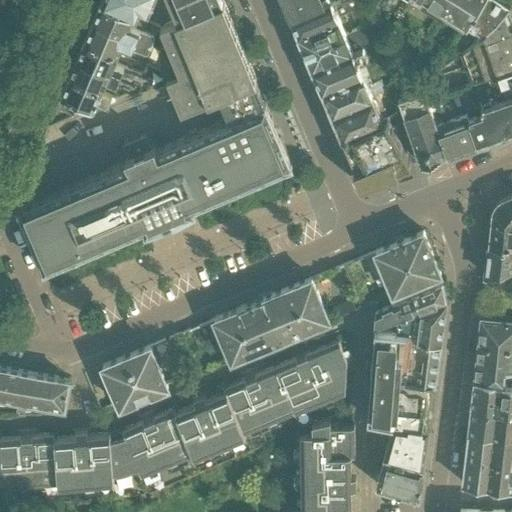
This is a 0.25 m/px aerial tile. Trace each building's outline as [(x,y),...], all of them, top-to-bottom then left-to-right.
[(101,0),(101,1),(134,16),(137,14),(140,7),(148,11),(152,0),(101,0)] [(181,111),(220,94),(231,89),(256,79),(223,0),(222,0),(180,18),(159,26),(178,71),(170,74),(156,68),(152,77),(151,82),(152,84),(167,77),(181,111)] [(171,0),(180,18),(222,0),(171,0)] [(284,0),(290,14),(324,0),(284,0)] [(324,0),(290,14),(298,33),(344,14),(360,7),(357,0),(324,0)] [(381,0),(379,5),(386,9),(391,0),(381,0)] [(413,0),(436,14),(439,9),(445,0),(413,0)] [(466,26),(468,23),(482,0),(445,0),(439,9),(466,26)] [(482,0),(468,23),(483,33),(509,7),(508,6),(509,5),(509,4),(501,0),(482,0)] [(93,19),(159,48),(160,47),(149,43),(153,33),(130,24),(134,16),(101,1),(93,19)] [(509,7),(483,33),(484,38),(511,27),(511,13),(509,7),(509,8),(509,7)] [(310,62),(312,67),(360,48),(388,36),(376,19),(345,33),(340,22),(346,19),(344,14),(298,33),(298,34),(300,38),(305,50),(308,56),(311,62),(310,62)] [(85,38),(118,52),(122,43),(146,53),(148,52),(156,55),(159,48),(93,19),(85,38)] [(481,37),(463,51),(474,81),(498,72),(511,67),(511,27),(484,38),(483,33),(480,36),(481,37)] [(144,85),(151,82),(152,77),(114,61),(118,52),(85,38),(77,56),(144,85)] [(322,89),(322,90),(363,72),(369,69),(360,48),(312,67),(310,68),(314,76),(316,75),(322,89)] [(133,89),(144,85),(77,56),(70,74),(103,88),(107,79),(116,83),(117,82),(133,89)] [(511,67),(498,72),(500,78),(507,76),(511,89),(511,67)] [(404,73),(414,87),(420,83),(410,69),(404,73)] [(329,106),(332,112),(372,95),(386,90),(381,78),(368,84),(363,72),(322,90),(323,92),(329,105),(329,106)] [(511,89),(507,76),(500,78),(498,72),(474,81),(464,84),(485,141),(493,138),(511,130),(511,89)] [(117,94),(103,88),(70,74),(61,94),(56,107),(71,113),(74,112),(79,101),(93,107),(95,106),(98,98),(106,101),(115,97),(117,94)] [(220,94),(230,117),(266,103),(266,101),(265,101),(256,79),(231,89),(220,94)] [(477,144),(485,141),(464,84),(427,98),(447,155),(448,154),(477,144)] [(402,108),(420,159),(422,164),(447,155),(427,98),(424,89),(398,98),(402,108)] [(341,135),(342,137),(381,116),(372,95),(332,112),(335,121),(336,121),(342,135),(341,135)] [(266,103),(230,117),(223,120),(222,117),(215,120),(216,122),(197,130),(196,128),(189,131),(190,133),(156,148),(154,143),(150,145),(145,133),(124,142),(130,154),(126,156),(127,160),(50,193),(50,192),(47,194),(21,205),(18,206),(19,209),(43,265),(44,269),(48,267),(73,256),(76,255),(104,243),(143,226),(144,228),(143,228),(145,232),(148,230),(159,226),(162,225),(181,217),(180,216),(191,212),(195,210),(193,207),(192,205),(259,177),(260,177),(263,176),(262,176),(288,165),(292,164),(290,161),(266,105),(267,104),(266,103)] [(381,116),(342,137),(356,169),(353,170),(360,186),(398,172),(399,175),(416,169),(386,119),(383,120),(381,116)] [(489,242),(489,245),(503,246),(511,242),(511,193),(508,195),(508,196),(501,199),(500,200),(498,202),(495,204),(494,207),(493,209),(493,212),(493,214),(492,214),(492,216),(490,242),(489,242)] [(385,271),(393,292),(436,274),(437,275),(441,273),(439,268),(438,269),(424,234),(425,234),(423,230),(419,232),(379,249),(375,250),(375,251),(365,256),(373,276),(385,271)] [(511,242),(503,246),(489,245),(487,266),(485,275),(486,276),(511,268),(511,242)] [(282,290),(263,298),(284,349),(305,340),(301,331),(329,319),(327,315),(313,280),(312,278),(312,277),(308,278),(308,279),(286,288),(285,287),(282,289),(282,290)] [(442,282),(414,294),(420,309),(445,300),(442,282)] [(398,322),(397,329),(397,330),(410,331),(412,331),(415,311),(420,309),(414,294),(375,310),(374,325),(396,318),(398,322)] [(332,306),(336,315),(356,307),(352,297),(332,306)] [(231,359),(232,360),(256,349),(260,348),(263,357),(284,349),(263,298),(254,302),(253,302),(251,302),(251,303),(244,306),(244,305),(240,307),(218,316),(214,318),(215,319),(216,321),(231,356),(230,356),(231,359)] [(412,331),(410,331),(410,338),(411,338),(440,342),(445,300),(420,309),(415,311),(412,331)] [(478,341),(511,344),(511,317),(481,314),(480,315),(481,315),(481,316),(480,316),(480,317),(481,317),(478,341)] [(397,330),(397,329),(374,328),(372,362),(380,363),(380,372),(371,372),(369,418),(393,424),(402,426),(403,421),(429,424),(434,383),(406,379),(411,338),(410,338),(410,331),(397,330)] [(174,406),(140,420),(123,427),(115,409),(108,412),(102,415),(109,431),(88,433),(87,429),(77,430),(77,434),(55,435),(55,431),(0,436),(0,506),(114,496),(147,492),(267,442),(263,431),(298,416),(296,410),(345,390),(348,358),(348,357),(339,336),(255,372),(224,384),(226,388),(205,397),(204,393),(195,397),(196,401),(176,409),(174,406)] [(440,342),(411,338),(406,379),(434,383),(440,342)] [(511,369),(511,344),(478,341),(478,340),(478,341),(478,342),(478,343),(476,366),(475,367),(476,367),(476,368),(475,368),(475,369),(476,369),(475,379),(502,383),(504,369),(511,369)] [(106,363),(104,364),(102,365),(104,368),(119,402),(118,403),(120,406),(168,386),(152,348),(150,344),(147,346),(106,364),(106,363)] [(0,365),(0,404),(4,406),(6,396),(18,398),(15,414),(24,413),(32,372),(18,369),(10,367),(0,365)] [(511,369),(504,369),(502,383),(475,379),(472,406),(511,410),(511,369)] [(32,372),(24,413),(30,413),(32,401),(64,406),(69,379),(32,372)] [(511,410),(472,406),(469,431),(511,435),(511,410)] [(351,511),(352,486),(356,486),(356,473),(351,473),(351,452),(355,453),(355,424),(331,424),(331,416),(312,420),(313,429),(301,430),(301,452),(304,452),(304,467),(301,468),(302,491),(304,491),(304,511),(351,511)] [(393,424),(385,456),(423,467),(429,424),(403,421),(402,426),(393,424)] [(511,435),(469,431),(466,455),(511,460),(511,435)] [(511,460),(466,455),(463,482),(511,488),(511,460)] [(423,467),(385,456),(376,484),(419,496),(423,467)]
